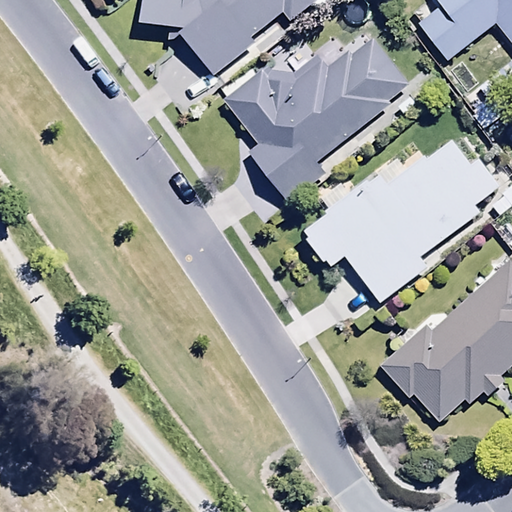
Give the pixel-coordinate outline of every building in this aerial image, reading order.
[(193,40),(184,47),(214,85),(256,50),(252,46),(284,20),(293,30),(329,0),(145,0),(143,37),(193,40)] [(511,0),(435,0),(432,3),(441,15),(418,33),(449,71),(496,33),(511,52),(511,0)] [(349,61),(344,65),(333,51),(295,81),(268,78),(228,108),(263,155),(253,163),(289,212),(327,184),(316,169),(391,114),(389,111),(412,92),(375,47),(352,65),(349,61)] [(511,93),(511,69),(491,87),(503,101),(511,93)] [(511,119),(511,111),(504,102),(474,125),(486,140),(511,119)] [(424,267),(481,224),(475,216),(502,195),(483,169),(474,176),(457,153),(433,171),(430,167),(391,195),(385,187),(373,196),(371,194),(331,224),(333,227),(308,245),(334,281),(350,269),(384,313),(432,277),(424,267)] [(500,225),(511,215),(511,192),(501,201),(504,205),(491,215),(500,225)] [(511,271),(511,270),(434,339),(430,334),(382,377),(411,409),(415,405),(441,434),(470,408),(474,412),(488,400),(494,406),(507,394),(500,386),(511,375),(511,271)]
